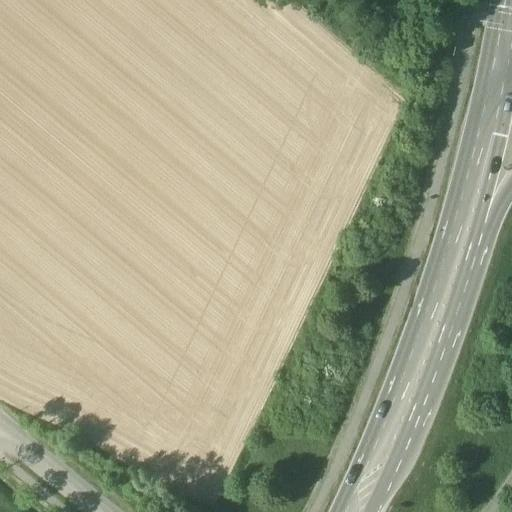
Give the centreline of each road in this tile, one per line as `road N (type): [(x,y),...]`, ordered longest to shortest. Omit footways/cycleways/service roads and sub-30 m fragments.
road 1 (primary): [(357,511),(423,358),(464,227)]
road 2 (primary): [(501,68),(464,227)]
road 3 (tertiary): [(105,511),(9,429)]
